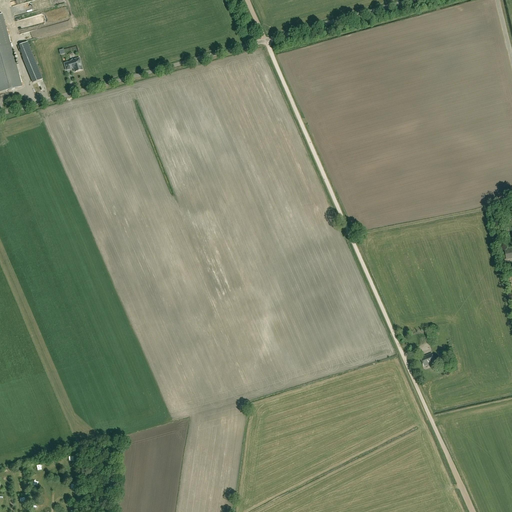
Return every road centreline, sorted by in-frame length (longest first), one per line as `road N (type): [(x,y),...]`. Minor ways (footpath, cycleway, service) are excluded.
road 1 (track): [(472,511),(247,0)]
road 2 (unclassified): [(0,113),(412,0)]
road 3 (unknown): [(351,236),(511,205)]
